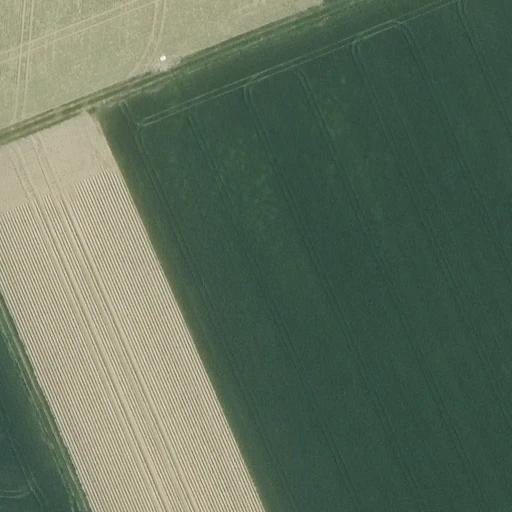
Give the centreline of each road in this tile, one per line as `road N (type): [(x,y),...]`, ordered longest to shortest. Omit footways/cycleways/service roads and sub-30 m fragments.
road 1 (track): [(0,139),(354,0)]
road 2 (track): [(0,317),(80,511)]
